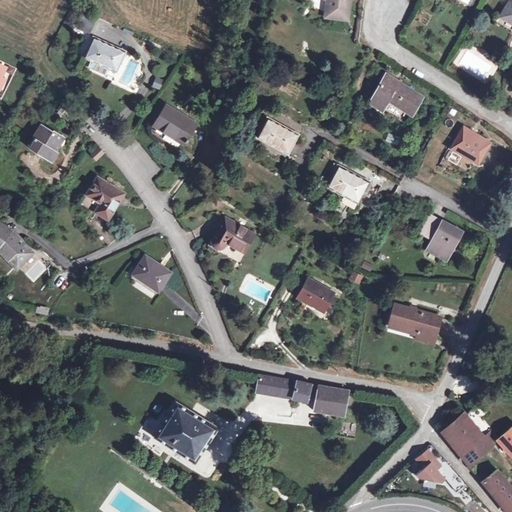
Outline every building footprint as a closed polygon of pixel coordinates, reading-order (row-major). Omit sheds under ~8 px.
[(327,0),(326,16),(347,18),(349,0),(327,0)] [(511,0),(510,0),(500,16),(511,23),(511,0)] [(84,11),(78,24),(91,30),(97,17),(84,11)] [(78,24),(76,28),(89,34),(91,30),(78,24)] [(93,37),(84,57),(91,60),(109,68),(116,71),(125,51),(93,37)] [(109,68),(91,60),(88,67),(105,75),(109,68)] [(385,76),(369,104),(381,111),(387,101),(412,115),(422,97),(385,76)] [(163,80),(156,78),(153,85),(160,89),(163,80)] [(166,105),(154,124),(184,144),(196,124),(166,105)] [(267,118),(258,136),(288,153),(298,134),(267,118)] [(43,124),(28,147),(51,162),(58,151),(56,150),(59,146),(56,144),(62,135),(55,130),(54,131),(43,124)] [(463,126),(451,148),(478,164),(490,142),(463,126)] [(65,137),(62,135),(56,144),(59,146),(65,137)] [(103,153),(98,148),(91,154),(96,159),(103,153)] [(339,165),(327,185),(357,202),(369,182),(339,165)] [(97,178),(87,194),(101,202),(96,211),(108,218),(123,193),(97,178)] [(433,239),(442,221),(431,215),(421,232),(433,239)] [(213,238),(213,243),(214,245),(216,248),(220,248),(223,246),(226,242),(243,251),(254,234),(225,217),(213,238)] [(433,239),(427,248),(446,259),(461,231),(442,221),(433,239)] [(0,224),(0,250),(16,267),(31,252),(12,231),(0,224)] [(146,256),(134,273),(158,290),(170,273),(146,256)] [(373,265),(366,261),(364,266),(371,270),(373,265)] [(362,276),(353,272),(350,278),(358,283),(362,276)] [(308,278),(297,296),(307,302),(308,301),(324,310),(334,293),(308,278)] [(393,304),(387,324),(415,333),(420,335),(422,330),(439,336),(443,319),(393,304)] [(254,310),(248,307),(245,312),(251,315),(254,310)] [(415,333),(413,338),(436,345),(439,336),(422,330),(420,335),(415,333)] [(251,374),(249,385),(257,386),(256,391),(291,397),(296,381),(251,374)] [(296,381),(291,397),(306,401),(309,388),(319,391),(315,409),(343,414),(347,391),(296,381)] [(82,395),(78,402),(83,406),(88,398),(82,395)] [(167,416),(154,437),(194,463),(217,428),(176,402),(169,413),(167,411),(165,412),(165,414),(167,416)] [(465,414),(442,432),(461,456),(493,431),(475,408),(466,415),(465,414)] [(511,427),(499,438),(499,439),(511,454),(511,427)] [(493,431),(461,456),(467,464),(499,439),(499,438),(493,431)] [(428,449),(416,459),(423,468),(415,474),(418,478),(441,482),(445,479),(437,468),(441,465),(428,449)] [(511,511),(511,490),(497,472),(483,482),(507,511),(511,511)]
